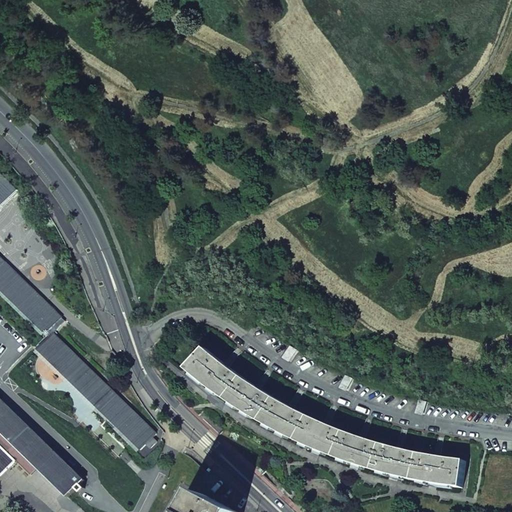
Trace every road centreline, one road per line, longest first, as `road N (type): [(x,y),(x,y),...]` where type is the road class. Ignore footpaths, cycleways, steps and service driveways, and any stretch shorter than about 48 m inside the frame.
road 1 (residential): [(131,345),(197,314),(276,363),(364,403),(511,429)]
road 2 (tertiary): [(131,345),(69,187),(0,115)]
road 3 (tertiary): [(278,511),(144,373),(131,345)]
road 4 (unknown): [(127,511),(11,383)]
